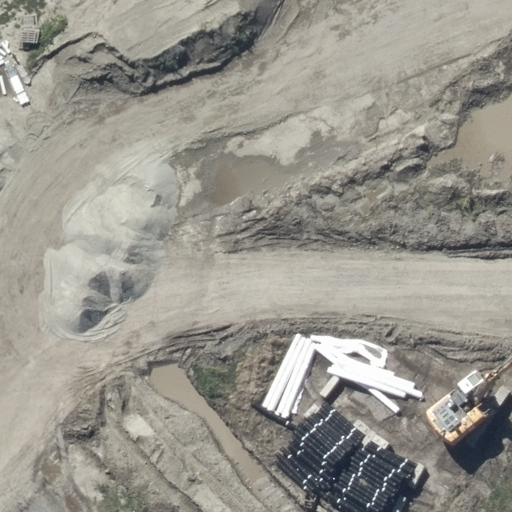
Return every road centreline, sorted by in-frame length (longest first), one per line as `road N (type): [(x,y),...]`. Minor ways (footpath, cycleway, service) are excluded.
road 1 (residential): [(241,511),(0,236)]
road 2 (residential): [(511,90),(432,0)]
